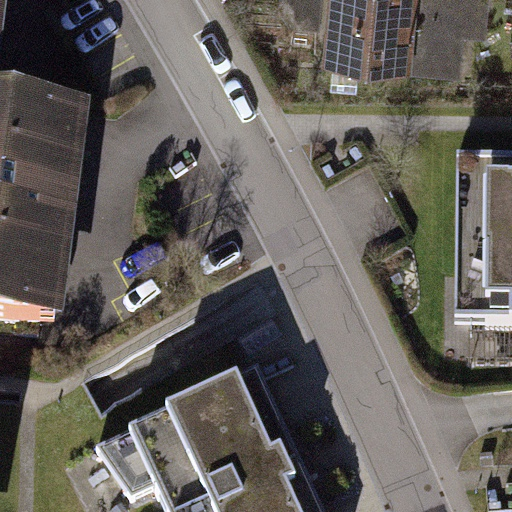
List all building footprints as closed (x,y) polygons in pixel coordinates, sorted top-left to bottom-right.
[(23,0),(0,0),(0,125),(7,126),(23,0)] [(284,0),(282,32),(331,36),(328,69),(481,82),(487,0),(284,0)] [(99,138),(7,126),(0,125),(0,336),(72,346),(99,138)] [(511,183),(490,183),(485,311),(511,312),(511,183)] [(303,511),(245,388),(108,453),(136,511),(151,511),(165,506),(167,511),(303,511)]
